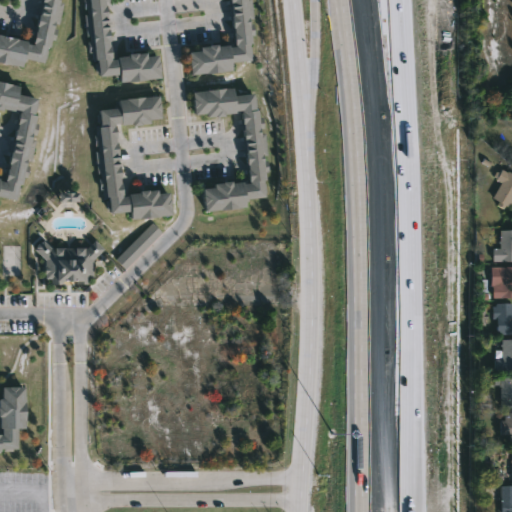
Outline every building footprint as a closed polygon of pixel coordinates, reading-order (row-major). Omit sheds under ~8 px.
[(58,0),(58,3),(62,4),(58,25),(54,24),(53,29),(56,29),(54,41),(51,40),(49,48),(46,47),(45,51),(46,52),(44,60),(43,60),(42,64),(22,60),(20,69),(0,64),(0,35),(16,39),(32,46),(31,44),(34,32),(35,32),(38,15),(39,15),(41,9),(40,9),(41,3),(40,3),(40,0),(58,0)] [(104,0),(106,18),(105,18),(106,29),(107,29),(108,47),(109,47),(110,59),(109,61),(116,60),(115,58),(127,57),(127,55),(136,54),(145,54),(145,57),(157,56),(159,79),(119,83),(118,75),(97,77),(96,60),(91,61),(90,54),(93,54),(92,47),(86,47),(86,42),(88,41),(88,37),(85,37),(82,15),(86,14),(85,10),(82,10),(81,0),(104,0)] [(250,0),(252,19),(249,19),(250,25),(252,25),(253,35),(250,35),(251,44),(248,44),(249,61),(230,63),(231,71),(223,72),(223,73),(189,76),(186,52),(198,51),(198,47),(217,45),(218,46),(229,45),(229,47),(234,47),(228,0),(250,0)] [(36,100),(32,116),(36,117),(34,124),(38,125),(35,136),(31,135),(30,140),(34,141),(30,162),(25,161),(24,167),(28,168),(26,179),(22,178),(20,185),(17,184),(13,200),(0,197),(0,182),(4,184),(3,182),(13,141),(12,141),(15,130),(16,130),(17,126),(15,125),(19,112),(1,109),(1,112),(0,111),(0,83),(18,88),(16,95),(36,100)] [(233,89),(233,96),(254,93),(256,110),(258,110),(259,118),(263,118),(264,129),(261,129),(261,135),(265,134),(267,156),(263,156),(264,162),(268,161),(269,172),(265,172),(266,182),(263,183),(264,198),(246,200),(247,208),(204,212),(202,189),(213,188),(213,186),(231,182),(232,184),(243,183),(243,186),(250,185),(250,183),(248,183),(247,171),(248,170),(248,167),(246,167),(245,154),(246,153),(242,130),(244,129),(241,112),(242,111),(224,115),(224,117),(216,118),(215,117),(206,118),(206,114),(194,116),(191,93),(233,89)] [(157,97),(160,119),(148,120),(149,124),(140,125),(140,126),(132,127),(132,125),(113,125),(116,167),(118,167),(120,198),(127,197),(127,195),(138,194),(138,192),(147,191),(156,191),(156,195),(168,194),(170,216),(130,220),(129,212),(108,214),(106,198),(102,198),(101,191),(103,191),(103,189),(98,190),(97,179),(99,179),(99,174),(96,174),(93,152),(97,152),(96,147),(93,147),(92,135),(95,135),(94,127),(99,127),(97,111),(118,109),(117,101),(124,100),(157,97)] [(501,170),(506,173),(507,171),(511,174),(511,200),(507,209),(491,199),(500,183),(492,176),(495,172),(499,174),(501,170)] [(78,193),(58,193),(58,203),(78,203),(78,193)] [(161,233),(124,270),(114,259),(151,223),(161,233)] [(511,231),(511,262),(492,262),(492,249),(499,249),(499,245),(497,245),(498,231),(511,231)] [(94,241),(102,250),(92,261),(91,279),(86,279),(86,286),(75,286),(75,280),(71,280),(71,284),(65,283),(65,279),(62,279),(61,286),(50,285),(50,279),(44,279),(44,261),(33,251),(34,247),(42,241),(50,248),(86,249),(94,241)] [(511,301),(509,301),(509,299),(492,299),(492,287),(490,287),(490,267),(511,267),(511,301)] [(511,306),(511,311),(511,335),(496,335),(496,320),(491,320),(491,307),(495,307),(495,304),(511,304),(511,306)] [(511,340),(511,372),(487,372),(487,359),(501,359),(501,347),(499,347),(500,340),(511,340)] [(511,377),(511,407),(499,407),(499,387),(498,387),(498,380),(500,380),(500,377),(511,377)] [(23,386),(22,400),(24,400),(23,427),(15,426),(15,447),(11,447),(11,450),(2,450),(2,449),(0,449),(0,397),(1,386),(23,386)] [(511,445),(510,446),(510,436),(498,436),(498,421),(503,421),(503,413),(511,413),(511,445)] [(511,511),(501,511),(501,486),(511,485),(511,511)]
